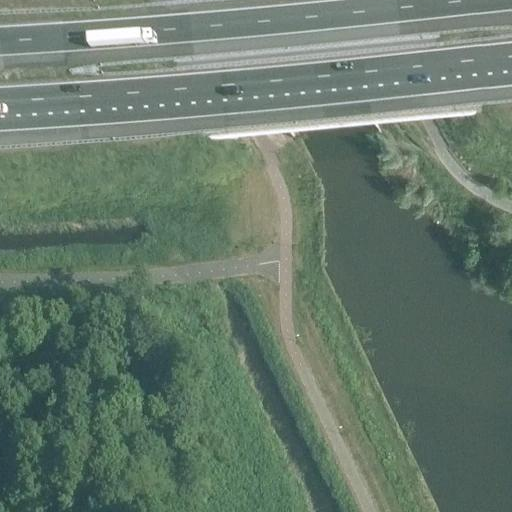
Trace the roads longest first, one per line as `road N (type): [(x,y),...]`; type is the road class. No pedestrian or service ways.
road 1 (motorway): [(0,102),(205,91),(511,57)]
road 2 (motorway): [(0,38),(178,33),(488,0)]
